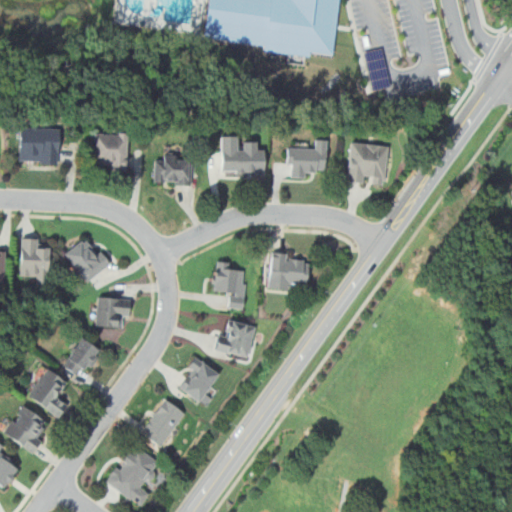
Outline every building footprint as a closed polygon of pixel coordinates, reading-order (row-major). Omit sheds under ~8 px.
[(339,0),(332,54),(308,51),(308,56),(263,51),(264,46),(203,37),(207,0),(339,0)] [(19,163),(60,163),(60,126),(19,126),(19,163)] [(127,168),(127,133),(93,133),(93,168),(127,168)] [(264,174),(264,144),(240,144),(240,135),(220,135),(220,174),(264,174)] [(316,176),(316,170),(327,170),(327,139),(315,139),(315,147),(286,147),(286,176),(316,176)] [(386,184),(388,144),(349,142),(346,182),(386,184)] [(192,184),(192,157),(154,157),(154,184),(192,184)] [(63,255),(85,283),(109,264),(87,236),(63,255)] [(49,284),(49,238),(20,238),(20,273),(30,273),(30,284),(49,284)] [(268,287),(296,290),(297,283),(307,284),(310,256),(271,252),(268,287)] [(246,271),(235,270),(235,262),(215,261),(213,292),(227,293),(226,307),(244,308),(246,271)] [(95,325),(127,327),(129,298),(96,296),(95,325)] [(228,331),(218,329),(215,351),(250,357),(255,325),(229,321),(228,331)] [(74,374),(80,366),(88,372),(103,352),(82,336),(61,364),(74,374)] [(202,404),(221,373),(195,357),(176,386),(202,404)] [(58,418),(69,402),(60,395),(69,383),(47,367),(27,394),(58,418)] [(185,411),(163,398),(141,434),(163,447),(185,411)] [(30,451),(49,421),(21,404),(3,434),(30,451)] [(0,485),(4,488),(19,466),(1,454),(6,447),(0,442),(0,485)] [(104,482),(140,507),(151,491),(143,485),(159,461),(131,442),(104,482)]
